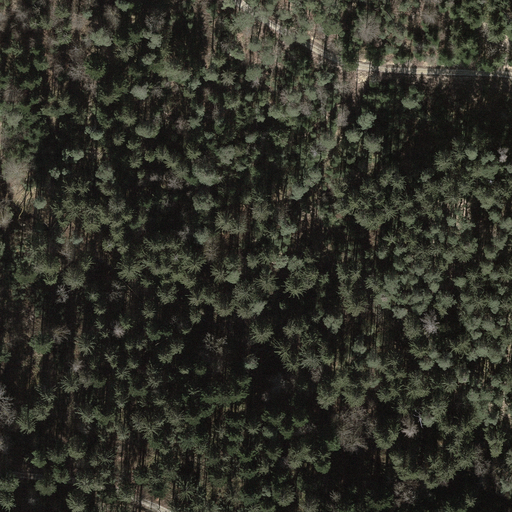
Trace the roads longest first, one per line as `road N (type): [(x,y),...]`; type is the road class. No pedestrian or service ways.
road 1 (track): [(511,70),(379,67),(332,55),(244,0)]
road 2 (track): [(511,416),(489,413),(434,378),(398,318),(339,263)]
road 3 (track): [(0,473),(121,492),(163,511)]
